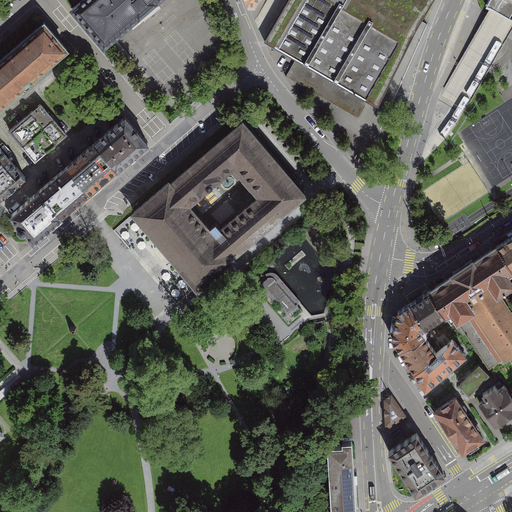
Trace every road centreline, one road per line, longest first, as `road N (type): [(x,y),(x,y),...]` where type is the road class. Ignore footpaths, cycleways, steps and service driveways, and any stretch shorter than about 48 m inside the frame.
road 1 (residential): [(0,288),(261,68)]
road 2 (secondary): [(455,0),(391,207)]
road 3 (residential): [(391,207),(357,185),(261,68)]
road 4 (residential): [(373,363),(399,380),(471,489)]
road 5 (secondary): [(373,363),(379,511)]
road 6 (residential): [(38,0),(139,107)]
road 7 (residential): [(381,257),(437,261),(511,216)]
